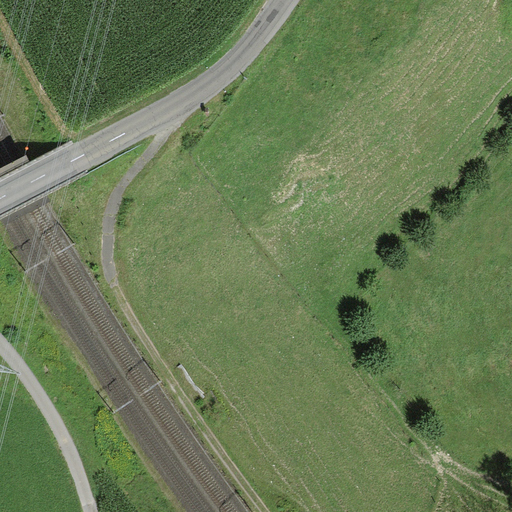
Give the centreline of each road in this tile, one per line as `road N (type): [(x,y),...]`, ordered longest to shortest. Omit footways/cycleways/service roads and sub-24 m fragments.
road 1 (tertiary): [(280,0),(240,58),(201,89),(0,193)]
road 2 (track): [(0,343),(54,420),(83,511)]
